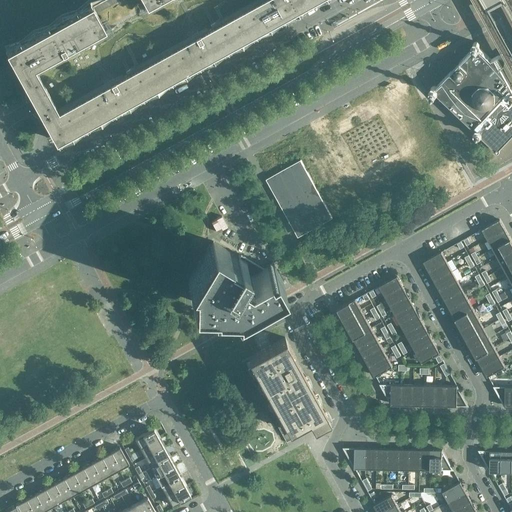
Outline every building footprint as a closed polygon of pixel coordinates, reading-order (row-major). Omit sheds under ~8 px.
[(86,0),(77,8),(76,8),(61,13),(49,23),(48,24),(33,29),(20,39),(5,44),(7,48),(6,48),(31,93),(56,138),(58,142),(59,141),(71,131),(86,126),(87,126),(99,116),(100,115),(115,110),(127,100),(128,100),(143,95),(155,85),(156,84),(171,79),(184,69),(199,64),(212,53),(227,48),(240,38),(256,33),(256,32),(268,22),(283,17),(284,17),(296,7),(312,2),(312,1),(313,0),(86,0)] [(511,87),(505,74),(500,67),(502,66),(503,65),(504,64),(505,63),(505,62),(505,61),(505,60),(505,59),(504,59),(504,58),(504,57),(503,57),(502,56),(501,56),(500,56),(499,56),(498,56),(497,56),(491,59),(479,47),(479,46),(479,44),(477,42),(475,42),(473,44),(473,47),(474,47),(436,87),(435,86),(433,86),(431,88),(431,91),(433,93),(435,92),(436,92),(476,129),(475,130),(475,133),(477,135),(480,135),(480,134),(494,147),(494,149),(496,151),(499,151),(500,149),(500,147),(511,134),(511,87)] [(269,175),(296,235),(332,218),(304,158),(269,175)] [(227,226),(222,216),(212,221),(217,231),(227,226)] [(506,229),(500,218),(482,228),(488,238),(506,229)] [(493,248),(511,238),(506,229),(488,238),(493,248)] [(498,257),(511,249),(511,239),(511,238),(493,248),(498,257)] [(284,283),(272,261),(260,268),(253,264),(246,260),(246,259),(239,255),(238,256),(213,241),(211,243),(212,243),(207,250),(204,248),(200,254),(204,257),(191,277),(191,279),(193,279),(193,301),(215,302),(215,304),(238,304),(237,307),(239,307),(281,284),(284,283)] [(504,267),(511,262),(511,249),(498,257),(504,267)] [(447,261),(442,251),(442,250),(424,260),(430,271),(447,261)] [(435,280),(453,270),(447,261),(430,271),(435,280)] [(440,290),(458,280),(453,270),(435,280),(440,290)] [(403,285),(398,275),(380,285),(385,295),(403,285)] [(445,299),(463,289),(458,280),(440,290),(445,299)] [(391,305),(408,295),(403,285),(385,295),(391,305)] [(451,309),(468,299),(463,289),(445,299),(451,309)] [(396,314),(414,304),(408,295),(391,305),(396,314)] [(361,308),(356,298),(338,308),(343,318),(361,308)] [(456,318),(474,308),(468,299),(451,309),(456,318)] [(401,323),(419,314),(414,304),(396,314),(401,323)] [(349,328),(367,318),(361,308),(343,318),(349,328)] [(461,328),(479,318),(474,308),(456,318),(461,328)] [(406,333),(424,323),(419,314),(401,323),(406,333)] [(354,337),(372,327),(367,318),(349,328),(354,337)] [(466,337),(484,327),(479,318),(461,328),(466,337)] [(411,342),(429,332),(424,323),(406,333),(411,342)] [(359,347),(377,337),(372,327),(354,337),(359,347)] [(471,346),(489,337),(484,327),(466,337),(471,346)] [(417,352),(435,342),(429,332),(411,342),(417,352)] [(330,418),(295,356),(285,337),(258,352),(242,361),(286,442),(330,418)] [(364,356),(382,346),(377,337),(359,347),(364,356)] [(477,356),(495,346),(489,337),(471,346),(477,356)] [(440,352),(435,342),(417,352),(422,362),(440,352)] [(369,366),(387,356),(382,346),(364,356),(369,366)] [(482,365),(500,355),(495,346),(477,356),(482,365)] [(505,365),(500,355),(482,365),(487,375),(505,365)] [(375,375),(393,366),(387,356),(369,366),(375,375)] [(402,404),(403,383),(380,383),(391,403),(391,404),(402,404)] [(413,404),(414,384),(403,383),(402,404),(413,404)] [(424,404),(424,384),(414,384),(413,404),(424,404)] [(435,405),(435,384),(424,384),(424,404),(435,405)] [(446,405),(446,384),(435,384),(435,405),(446,405)] [(468,404),(457,385),(446,384),(446,405),(457,405),(457,404),(468,404)] [(511,406),(511,385),(494,385),(505,405),(505,406),(511,406)] [(141,448),(160,437),(159,437),(154,428),(135,438),(141,448)] [(146,457),(165,446),(164,447),(159,438),(160,437),(141,448),(146,457)] [(129,463),(120,446),(110,452),(119,469),(129,463)] [(151,467),(171,456),(170,456),(169,456),(164,447),(165,447),(165,446),(146,457),(151,467)] [(366,467),(366,448),(366,447),(355,447),(355,448),(344,447),(355,467),(366,467)] [(377,468),(377,448),(377,447),(366,447),(366,448),(366,467),(377,468)] [(388,468),(388,448),(388,447),(377,447),(377,448),(377,468),(388,468)] [(398,468),(399,449),(399,448),(388,447),(388,448),(388,468),(398,468)] [(409,468),(410,449),(410,448),(399,448),(399,449),(398,468),(409,468)] [(420,468),(420,449),(420,448),(410,448),(410,449),(409,468),(420,468)] [(431,469),(431,449),(431,448),(420,448),(420,449),(420,468),(431,469)] [(453,469),(442,449),(442,448),(431,448),(431,449),(431,469),(453,469)] [(501,470),(501,451),(502,450),(490,449),(490,450),(479,450),(490,470),(501,470)] [(511,470),(511,466),(511,449),(502,450),(501,451),(501,470),(511,470)] [(119,469),(110,452),(100,457),(109,474),(119,469)] [(156,476),(176,465),(175,465),(170,457),(171,456),(151,467),(156,476)] [(109,474),(100,457),(91,462),(100,479),(109,474)] [(144,457),(137,461),(140,468),(147,464),(144,457)] [(100,479),(91,462),(81,467),(91,484),(100,479)] [(162,485),(181,475),(181,474),(180,475),(175,466),(176,465),(156,476),(162,485)] [(91,484),(81,467),(72,473),(81,490),(91,484)] [(81,490),(72,473),(62,478),(72,495),(81,490)] [(167,495),(186,484),(185,484),(180,475),(181,475),(162,485),(167,495)] [(72,495),(62,478),(53,483),(62,500),(72,495)] [(141,486),(139,481),(133,485),(135,489),(141,486)] [(466,490),(461,481),(443,490),(448,500),(466,490)] [(62,500),(53,483),(43,488),(53,505),(62,500)] [(191,495),(185,485),(186,484),(167,495),(172,505),(191,495)] [(53,505),(43,488),(34,494),(43,510),(53,505)] [(128,493),(126,488),(119,492),(122,496),(128,493)] [(454,510),(472,500),(466,490),(448,500),(454,510)] [(122,496),(119,492),(113,495),(116,500),(122,496)] [(40,511),(43,510),(34,494),(25,499),(31,511),(40,511)] [(382,511),(397,504),(392,494),(374,504),(378,511),(382,511)] [(155,511),(147,496),(137,502),(142,511),(155,511)] [(31,511),(25,499),(15,504),(19,511),(31,511)] [(109,504),(107,499),(100,502),(103,507),(109,504)] [(454,511),(472,511),(477,509),(472,500),(454,510),(454,511)] [(103,507),(100,502),(94,506),(97,510),(103,507)] [(142,511),(137,502),(128,507),(130,511),(142,511)]
